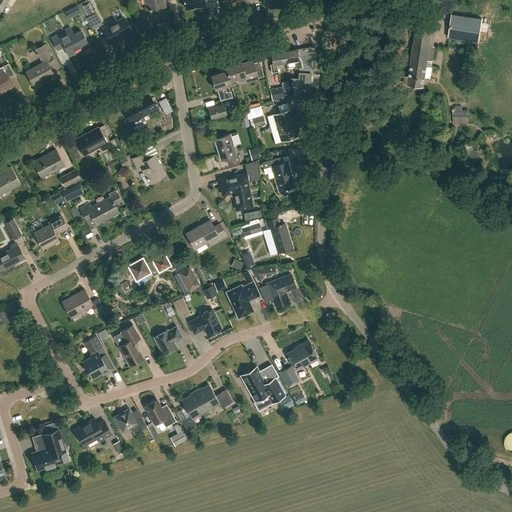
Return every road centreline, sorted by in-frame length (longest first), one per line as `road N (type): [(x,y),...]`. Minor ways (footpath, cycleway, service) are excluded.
road 1 (residential): [(67,378),(30,292),(195,194),(171,46)]
road 2 (residential): [(67,378),(82,402),(95,402),(193,371),(224,343),(315,313),(336,292)]
road 3 (unclassified): [(336,292),(321,239),(332,14)]
road 4 (unclassified): [(511,494),(451,451),(336,292)]
road 5 (residential): [(0,136),(171,46)]
road 6 (residential): [(0,493),(23,476),(4,414),(9,398),(67,378)]
road 7 (residential): [(171,46),(332,14)]
